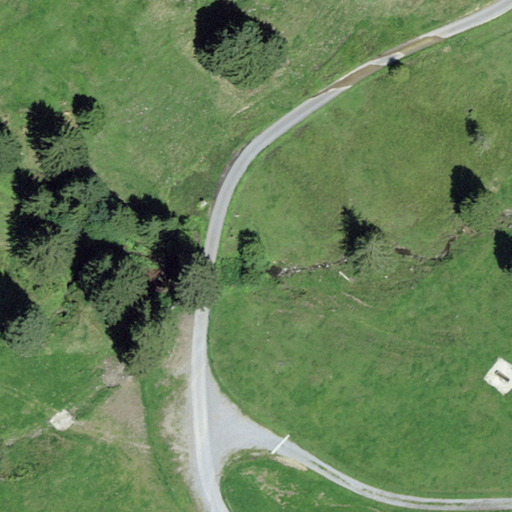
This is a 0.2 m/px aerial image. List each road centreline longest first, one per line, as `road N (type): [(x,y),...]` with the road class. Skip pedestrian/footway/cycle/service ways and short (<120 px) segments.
road 1 (unclassified): [(511,1),(305,107),(245,157),(221,210),(201,414)]
road 2 (track): [(511,505),(424,504),(355,483),(249,427),(201,414),(214,488),(228,511)]
road 3 (track): [(207,450),(127,441),(0,389)]
